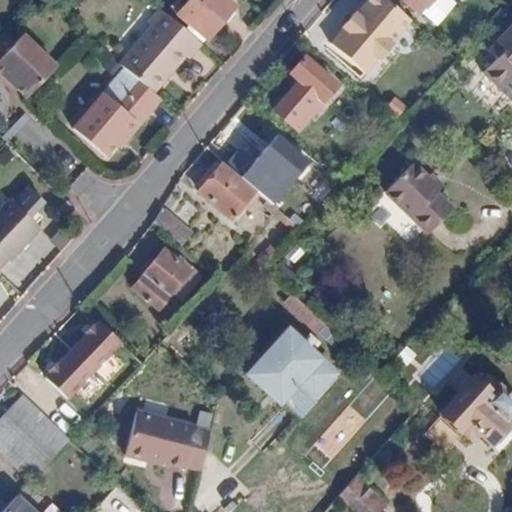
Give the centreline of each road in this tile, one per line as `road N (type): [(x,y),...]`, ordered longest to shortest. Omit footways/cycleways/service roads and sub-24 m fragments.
road 1 (residential): [(122,225),(303,0)]
road 2 (residential): [(0,358),(122,225)]
road 3 (residential): [(122,225),(0,107)]
